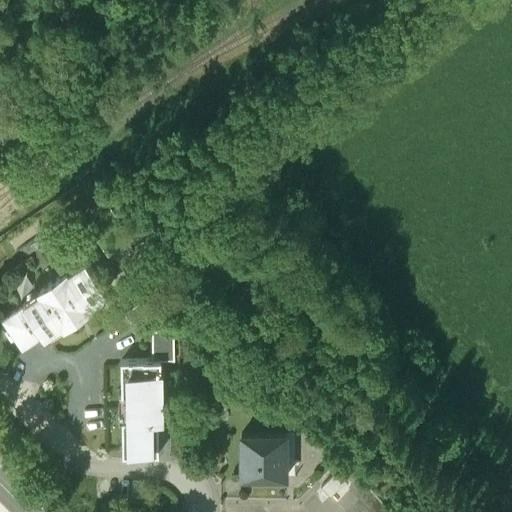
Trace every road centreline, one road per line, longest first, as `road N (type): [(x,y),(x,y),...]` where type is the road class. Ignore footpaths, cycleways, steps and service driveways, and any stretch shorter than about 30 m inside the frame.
road 1 (residential): [(59,442),(18,395),(27,372),(40,359),(78,362),(85,412)]
road 2 (residential): [(201,511),(195,491),(178,477),(99,467),(70,457),(59,442)]
